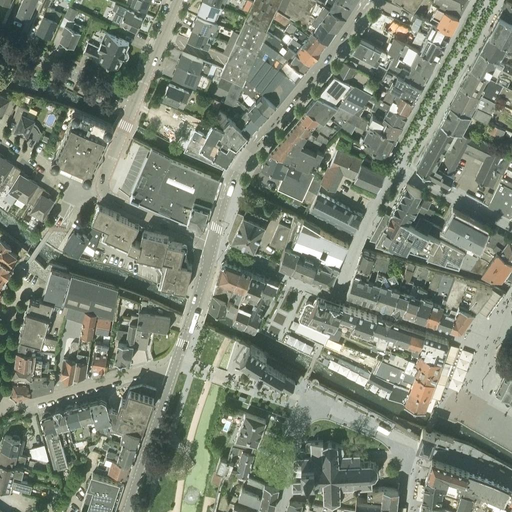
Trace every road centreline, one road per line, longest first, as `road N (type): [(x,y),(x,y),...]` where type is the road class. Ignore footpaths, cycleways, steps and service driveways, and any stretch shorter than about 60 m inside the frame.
road 1 (secondary): [(210,244),(240,162),(367,0)]
road 2 (residential): [(9,408),(136,372),(170,378)]
road 3 (tertiary): [(134,103),(0,41)]
road 4 (residential): [(9,408),(2,365),(28,272)]
road 5 (secondary): [(126,511),(170,378)]
road 6 (secondary): [(170,378),(210,244)]
road 7 (secondary): [(102,191),(210,244)]
